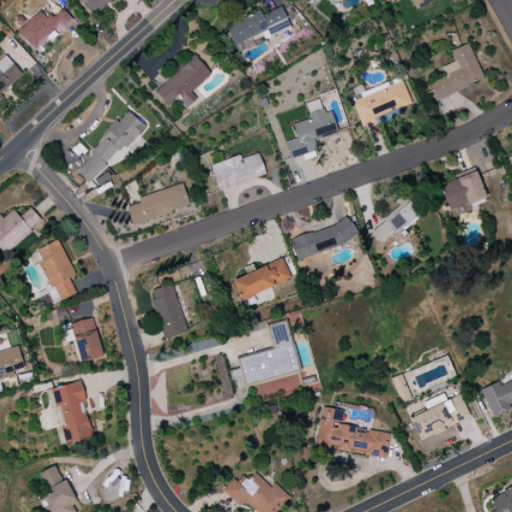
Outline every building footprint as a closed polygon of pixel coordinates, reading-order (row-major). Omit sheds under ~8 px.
[(81,0),(95,15),(111,0),(81,0)] [(34,50),(57,29),(60,33),(73,20),(61,7),(48,20),(40,11),(17,32),(34,50)] [(436,100),(483,80),(468,43),(449,51),(454,62),(441,67),(445,77),(430,84),(436,100)] [(181,68),(194,60),(188,51),(176,59),(181,68)] [(0,97),(24,75),(5,55),(0,60),(0,97)] [(196,100),(190,92),(211,75),(196,57),(155,91),(166,105),(176,97),(186,109),(196,100)] [(411,104),(402,82),(351,101),(361,128),(376,123),(374,118),(411,104)] [(337,134),(331,111),(323,114),(319,100),(306,104),(308,111),(315,109),(315,112),(308,114),(309,120),(293,124),(297,139),(285,142),(290,159),(315,151),(313,141),(337,134)] [(144,125),(129,112),(74,171),(89,185),(144,125)] [(218,190),(266,176),(259,153),(241,159),(240,156),(210,165),(218,190)] [(440,183),(450,215),(487,204),(477,172),(440,183)] [(137,197),(139,204),(127,207),(131,223),(189,208),(183,185),(137,197)] [(370,228),(380,243),(420,217),(410,202),(370,228)] [(19,217),(13,210),(3,218),(0,214),(0,248),(5,255),(43,223),(30,208),(19,217)] [(290,240),(297,261),(356,240),(349,219),(290,240)] [(232,277),(239,299),(289,282),(282,261),(232,277)] [(186,333),(172,284),(151,290),(154,300),(152,300),(164,339),(186,333)] [(70,324),(81,363),(103,357),(92,318),(70,324)] [(238,358),(244,384),(297,372),(287,323),(268,326),(274,350),(238,358)] [(0,380),(15,377),(13,369),(23,367),(18,348),(0,352),(0,380)] [(401,403),(411,399),(401,375),(391,379),(401,403)] [(481,390),(492,417),(511,410),(509,404),(511,402),(511,381),(500,386),(498,382),(481,390)] [(46,390),(55,427),(61,426),(65,444),(92,437),(86,412),(81,413),(79,403),(85,402),(81,382),(46,390)] [(409,418),(419,441),(471,418),(461,395),(409,418)] [(389,433),(340,426),(343,411),(321,408),(315,447),(385,459),(389,433)] [(38,474),(48,492),(39,496),(47,511),(75,511),(71,505),(75,503),(56,465),(38,474)] [(274,511),(289,497),(275,483),(270,488),(255,473),(247,480),(241,473),(223,491),(239,507),(246,501),(257,511),(274,511)] [(511,511),(511,489),(487,499),(491,511),(511,511)]
